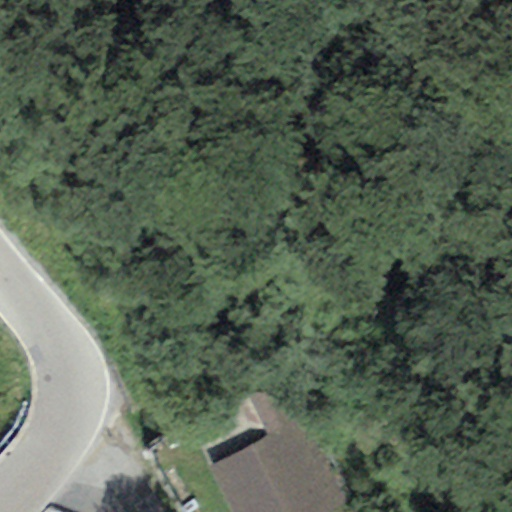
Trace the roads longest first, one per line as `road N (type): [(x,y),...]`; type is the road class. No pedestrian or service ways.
road 1 (tertiary): [(0,502),(49,448),(67,381),(50,336),(0,272)]
road 2 (track): [(150,511),(114,466),(59,426)]
